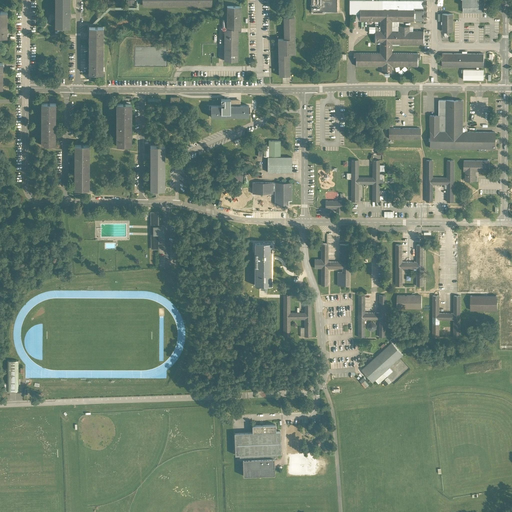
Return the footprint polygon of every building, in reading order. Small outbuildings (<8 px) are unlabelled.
[(54,0),(55,27),(64,27),(65,27),(70,27),(70,19),(70,14),(70,0),(54,0)] [(90,23),(90,26),(93,26),(110,9),(134,9),(139,9),(139,3),(138,0),(134,0),(134,3),(136,3),(136,5),(136,7),(109,7),(92,23),(90,23)] [(336,0),(310,0),(311,11),(336,11),(336,0)] [(348,0),(349,14),(359,14),(359,21),(380,22),(380,31),(375,31),(375,38),(375,44),(378,44),(379,44),(392,44),(423,44),(424,31),(410,31),(409,26),(398,26),(398,31),(392,31),(392,22),(414,21),(427,21),(426,0),(348,0)] [(484,0),(462,0),(463,12),(484,12),(484,0)] [(241,6),(227,6),(227,29),(224,29),(224,60),(238,60),(238,33),(238,32),(241,32),(241,28),(241,6)] [(453,14),(442,14),(442,32),(453,32),(453,14)] [(295,53),(294,17),(283,17),(284,39),(277,39),(278,77),(289,76),(289,54),(295,53)] [(104,27),(89,27),(89,35),(89,74),(97,74),(104,74),(104,72),(104,71),(104,27)] [(392,53),(392,44),(379,44),(379,53),(353,53),(353,59),(355,59),(355,66),(381,66),(381,73),(387,73),(392,73),(392,67),(418,66),(418,60),(420,60),(420,55),(420,53),(392,53)] [(134,45),(134,64),(166,65),(166,45),(134,45)] [(484,53),(443,54),(443,68),(484,67),(484,53)] [(483,69),(463,69),(463,79),(484,80),(483,69)] [(232,99),(222,99),(222,105),(210,106),(210,117),(248,117),(248,105),(232,105),(232,99)] [(462,122),(463,100),(439,100),(439,113),(439,115),(429,115),(429,135),(429,141),(429,149),(478,149),(496,149),(496,132),(466,132),(462,132),(462,122)] [(131,104),(117,104),(116,145),(131,145),(131,104)] [(55,105),(40,105),(40,143),(55,143),(55,105)] [(420,128),(389,128),(389,129),(389,139),(420,139),(420,128)] [(280,144),(280,141),(268,140),(268,156),(280,156),(280,146),(280,144)] [(89,145),(74,146),(75,189),(81,189),(90,189),(89,145)] [(164,147),(149,147),(150,190),(164,190),(164,147)] [(280,156),(267,156),(267,172),(291,172),(292,157),(280,156)] [(358,160),(351,159),(351,201),(358,201),(358,184),(364,184),(372,184),(372,201),(379,201),(379,183),(383,183),(383,182),(383,179),(379,179),(380,165),(380,160),(372,160),(372,177),(358,177),(358,176),(358,166),(358,160)] [(433,160),(426,160),(425,202),(433,202),(433,185),(445,185),(445,188),(447,188),(447,202),(454,202),(454,160),(447,160),(447,177),(433,177),(433,160)] [(484,160),(463,160),(463,171),(465,171),(465,181),(466,181),(475,181),(475,172),(475,171),(489,171),(489,160),(484,160)] [(294,184),(253,183),(253,195),(294,195),(294,184)] [(293,195),(276,195),(276,204),(293,204),(293,195)] [(338,200),(326,199),(326,208),(340,208),(340,200),(338,200)] [(159,211),(150,212),(151,227),(151,234),(151,249),(158,249),(160,249),(159,235),(163,235),(163,226),(161,226),(159,226),(159,211)] [(272,285),(272,243),(254,242),(254,286),(272,285)] [(324,244),(321,244),(321,259),(321,268),(321,285),(327,285),(328,271),(328,268),(342,268),(342,271),(342,272),(337,272),(337,285),(339,285),(349,286),(349,244),(339,244),(339,261),(328,261),(328,244),(324,244)] [(403,244),(396,244),(396,286),(402,286),(402,268),(416,268),(416,286),(423,286),(423,244),(416,244),(417,261),(403,261),(403,244)] [(435,295),(432,295),(432,336),(441,336),(441,320),(452,320),(452,336),(460,336),(460,294),(451,294),(452,312),(439,312),(439,295),(435,295)] [(311,295),(304,295),(304,312),(290,312),(290,295),(283,295),(283,336),(290,336),(290,319),(304,319),(304,336),(311,336),(311,295)] [(364,295),(358,295),(358,336),(364,336),(365,319),(378,320),(378,337),(385,337),(386,295),(379,295),(379,313),(364,312),(364,295)] [(406,295),(397,295),(397,308),(421,308),(421,295),(406,295)] [(484,297),(472,297),(472,309),(496,310),(496,297),(484,297)] [(367,328),(369,330),(370,330),(371,331),(372,331),(375,329),(376,326),(374,323),(371,322),(368,324),(367,328)] [(392,342),(362,369),(373,382),(375,380),(389,367),(403,355),(392,342)] [(18,361),(7,361),(7,391),(9,391),(18,391),(18,361)] [(389,367),(375,380),(379,384),(393,371),(389,367)] [(275,424),(252,425),(252,432),(234,432),(235,454),(239,454),(240,460),(243,460),(243,476),(274,474),(274,466),(274,459),(277,458),(277,453),(281,453),(280,431),(276,431),(275,424)] [(287,432),(288,440),(303,440),(303,431),(287,432)]
